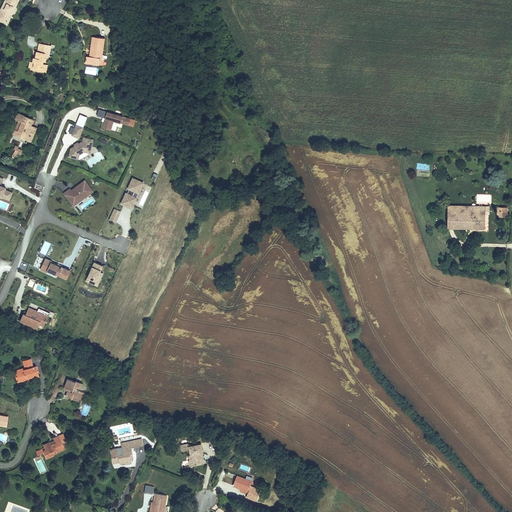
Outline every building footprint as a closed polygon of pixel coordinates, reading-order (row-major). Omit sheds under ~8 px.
[(3,10),(0,16),(0,18),(8,22),(11,16),(14,9),(18,0),(7,0),(5,6),(3,7),(2,8),(3,10)] [(0,18),(0,23),(6,27),(8,22),(0,18)] [(88,33),(89,55),(84,55),(84,62),(98,61),(98,50),(103,50),(101,32),(88,33)] [(47,62),(49,53),(38,51),(38,55),(36,55),(35,62),(32,62),(32,66),(34,67),(33,75),(41,76),(42,68),(43,62),(47,62)] [(129,125),(98,115),(96,121),(104,123),(101,133),(109,135),(112,126),(127,131),(129,125)] [(32,133),(29,131),(30,129),(32,122),(17,116),(14,122),(18,123),(22,125),(18,135),(14,133),(12,138),(21,142),(22,139),(27,141),(26,144),(31,146),(34,139),(30,137),(32,133)] [(18,123),(14,133),(18,135),(22,125),(18,123)] [(30,129),(29,131),(32,133),(30,137),(34,139),(37,132),(30,129)] [(80,136),(73,132),(70,139),(77,142),(80,136)] [(91,144),(81,142),(80,146),(77,148),(72,150),(68,153),(66,160),(75,163),(76,159),(82,156),(83,153),(88,154),(91,144)] [(17,151),(12,149),(11,154),(14,156),(14,157),(20,160),(22,155),(17,153),(17,151)] [(4,200),(7,201),(10,195),(2,192),(2,191),(0,190),(0,181),(0,180),(0,199),(3,201),(4,200)] [(119,207),(129,212),(134,202),(130,200),(132,195),(136,197),(141,187),(131,182),(126,192),(127,193),(125,198),(124,197),(119,207)] [(61,196),(68,205),(71,203),(74,207),(77,205),(76,203),(85,197),(86,198),(91,195),(83,184),(76,189),(77,190),(70,195),(69,194),(68,192),(61,196)] [(452,221),(465,223),(467,208),(484,211),(485,205),(455,200),(452,221)] [(467,208),(465,223),(488,226),(490,213),(491,206),(485,205),(484,211),(467,208)] [(511,209),(501,207),(499,218),(509,219),(511,209)] [(107,224),(113,227),(116,220),(110,217),(107,224)] [(100,271),(103,264),(93,260),(85,281),(98,286),(103,272),(100,271)] [(59,268),(44,261),(42,265),(48,268),(49,265),(56,269),(56,270),(58,271),(59,270),(59,268)] [(42,265),(38,272),(44,275),(45,273),(53,277),(53,276),(55,277),(55,278),(64,282),(67,274),(59,270),(58,271),(56,270),(56,269),(49,265),(48,268),(42,265)] [(20,316),(17,323),(34,331),(36,327),(40,329),(46,315),(42,313),(39,313),(35,312),(34,313),(26,310),(22,317),(20,316)] [(24,370),(13,373),(16,385),(25,382),(25,380),(34,378),(34,381),(39,380),(36,368),(32,369),(30,361),(22,363),(24,370)] [(84,395),(75,391),(76,389),(81,391),(84,385),(75,381),(74,384),(67,380),(64,388),(71,391),(70,394),(68,393),(65,397),(75,402),(77,398),(82,400),(84,395)] [(48,445),(43,447),(45,452),(41,454),(40,451),(33,454),(35,459),(42,456),(43,458),(46,457),(52,455),(64,450),(59,437),(57,437),(53,439),(54,444),(55,446),(49,448),(49,446),(48,445)] [(141,446),(139,439),(129,441),(131,449),(141,446)] [(198,444),(186,447),(186,450),(188,457),(186,457),(187,462),(191,461),(192,465),(199,464),(197,454),(200,453),(198,444)] [(128,449),(128,447),(121,449),(122,455),(117,456),(116,450),(108,452),(111,465),(117,463),(117,465),(123,464),(124,466),(130,465),(129,461),(131,460),(128,449)] [(250,484),(235,477),(230,487),(236,489),(246,494),(250,484)] [(163,511),(167,495),(155,493),(151,511),(163,511)]
